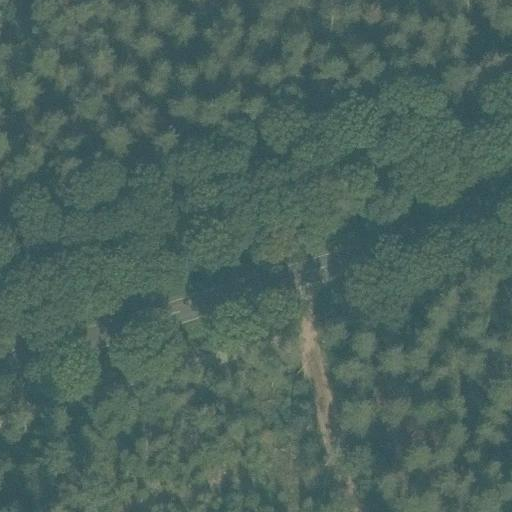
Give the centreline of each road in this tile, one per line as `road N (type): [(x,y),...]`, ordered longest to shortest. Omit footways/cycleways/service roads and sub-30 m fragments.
road 1 (secondary): [(511,210),(0,368)]
road 2 (track): [(351,511),(302,336)]
